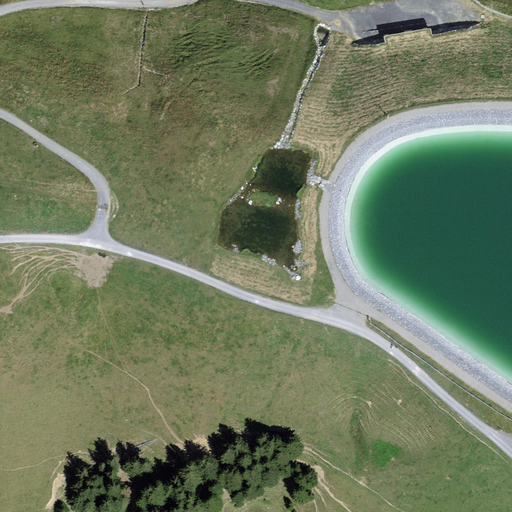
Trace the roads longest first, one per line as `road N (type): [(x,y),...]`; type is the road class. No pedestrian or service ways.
road 1 (track): [(511,455),(379,341),(348,327),(92,242),(0,238)]
road 2 (track): [(92,242),(102,208),(96,177),(0,113)]
